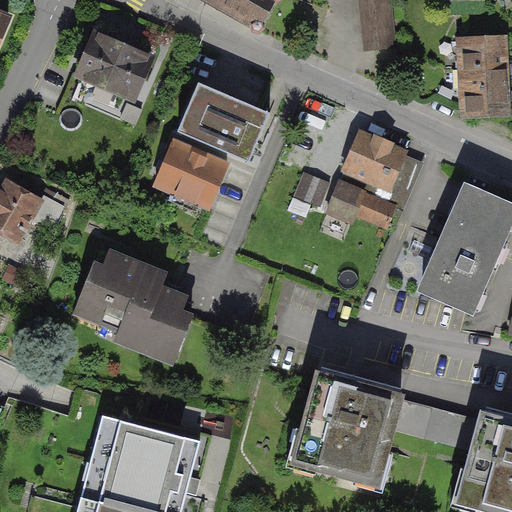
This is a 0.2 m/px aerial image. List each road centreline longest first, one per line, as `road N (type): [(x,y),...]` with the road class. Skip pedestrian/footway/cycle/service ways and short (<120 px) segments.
road 1 (residential): [(144,0),(511,166)]
road 2 (residential): [(511,363),(292,313)]
road 3 (residential): [(60,0),(0,132)]
